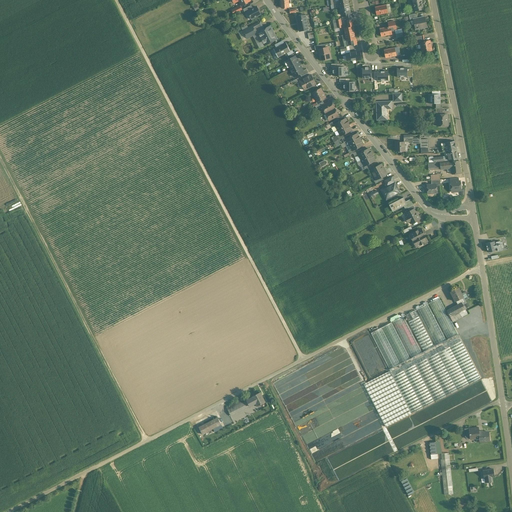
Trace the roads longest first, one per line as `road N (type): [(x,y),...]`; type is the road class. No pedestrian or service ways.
road 1 (track): [(7,511),(482,266)]
road 2 (track): [(305,358),(118,0)]
road 3 (track): [(146,440),(0,155)]
road 4 (residential): [(475,207),(450,215),(428,209),(267,0)]
road 5 (residential): [(475,207),(511,460)]
road 6 (residential): [(432,0),(475,207)]
road 7 (residential): [(355,0),(367,56),(376,59),(368,0)]
